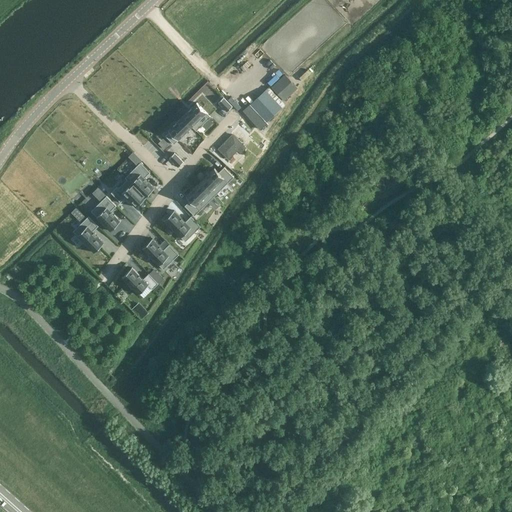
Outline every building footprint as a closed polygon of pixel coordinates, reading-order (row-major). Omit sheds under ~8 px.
[(281,69),(268,81),(284,99),(298,87),(281,69)] [(282,108),(265,90),(250,104),(267,122),(282,108)] [(223,97),(218,102),(227,111),(232,106),(223,97)] [(197,102),(182,116),(196,130),(211,116),(197,102)] [(169,131),(165,136),(174,144),(192,126),(196,131),(196,130),(182,116),(168,130),(169,131)] [(241,153),(246,147),(232,133),(218,149),(229,159),(238,150),(241,153)] [(165,148),(170,144),(163,136),(158,141),(165,148)] [(174,153),(169,158),(178,167),(183,162),(174,153)] [(140,162),(125,177),(145,198),(147,197),(146,196),(154,188),(145,178),(150,172),(140,162)] [(214,168),(200,182),(214,196),(234,177),(224,167),(218,172),(214,168)] [(117,186),(111,192),(121,202),(126,197),(136,207),(145,198),(125,177),(127,179),(118,188),(117,186)] [(190,200),(184,206),(194,216),(214,196),(200,182),(186,196),(190,200)] [(106,196),(91,211),(110,231),(121,221),(111,211),(116,206),(106,196)] [(81,221),(86,216),(76,206),(70,212),(81,221)] [(174,210),(164,220),(185,241),(201,226),(191,216),(185,221),(174,210)] [(89,216),(73,231),(94,252),(104,243),(93,231),(98,226),(89,216)] [(152,238),(142,248),(163,269),(179,254),(169,244),(163,250),(152,238)] [(132,267),(122,277),(138,294),(148,285),(152,289),(158,283),(149,273),(143,279),(132,267)]
